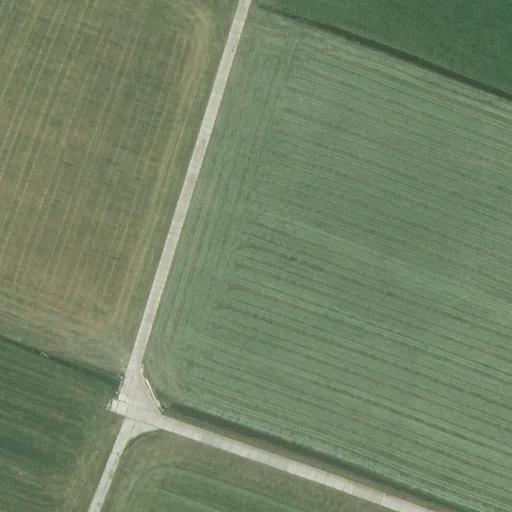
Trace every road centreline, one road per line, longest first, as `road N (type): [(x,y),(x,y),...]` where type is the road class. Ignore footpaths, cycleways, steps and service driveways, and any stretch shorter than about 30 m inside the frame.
road 1 (track): [(88,511),(120,416),(142,407),(419,511)]
road 2 (track): [(511,115),(242,14),(246,0)]
